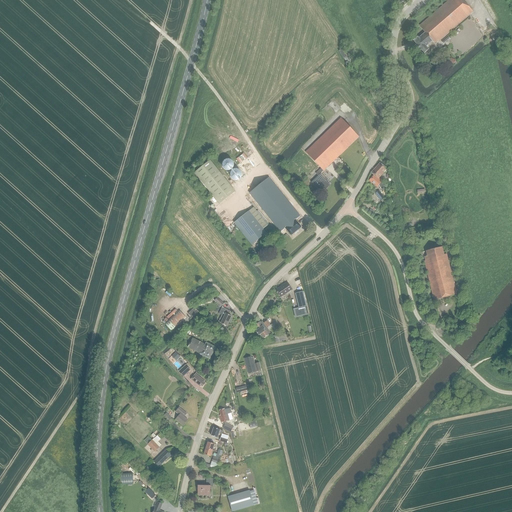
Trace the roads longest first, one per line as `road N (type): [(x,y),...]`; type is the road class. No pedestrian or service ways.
road 1 (primary): [(99,511),(102,384),(206,0)]
road 2 (tertiary): [(179,511),(204,419),(258,300),(345,208)]
road 3 (unclassified): [(511,393),(491,387),(421,322),(398,256),(345,208)]
road 4 (tertiary): [(345,208),(392,124),(392,37),(419,0)]
